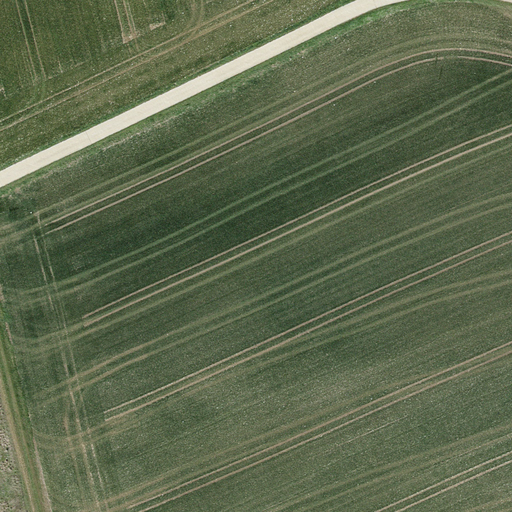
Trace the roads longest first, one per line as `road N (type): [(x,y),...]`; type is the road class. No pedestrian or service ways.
road 1 (track): [(386,0),(0,182)]
road 2 (track): [(0,334),(40,511)]
